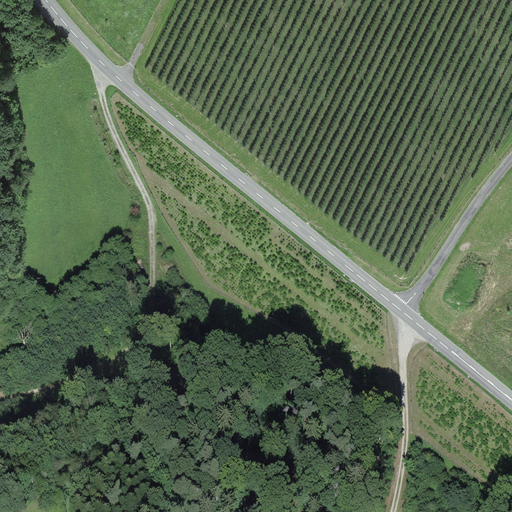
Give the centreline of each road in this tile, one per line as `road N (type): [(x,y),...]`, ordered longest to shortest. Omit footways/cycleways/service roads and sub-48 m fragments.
road 1 (tertiary): [(46,0),(119,79),(403,311)]
road 2 (track): [(111,71),(102,84),(105,106),(150,206),(150,348)]
road 3 (track): [(393,511),(406,429),(403,311)]
road 4 (unclassified): [(403,311),(511,158)]
road 5 (tertiary): [(403,311),(511,400)]
